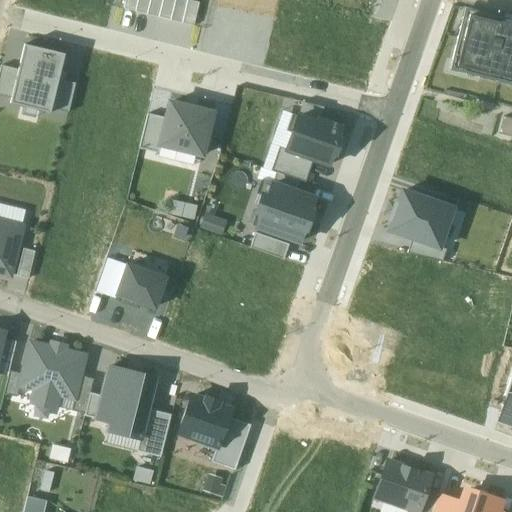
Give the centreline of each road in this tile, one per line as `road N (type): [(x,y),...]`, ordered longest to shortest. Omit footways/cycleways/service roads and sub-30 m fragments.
road 1 (residential): [(0,18),(392,112)]
road 2 (residential): [(0,302),(276,397)]
road 3 (residential): [(308,377),(305,361),(392,112)]
road 4 (residential): [(511,461),(321,392),(308,377)]
road 5 (residential): [(276,397),(236,511)]
